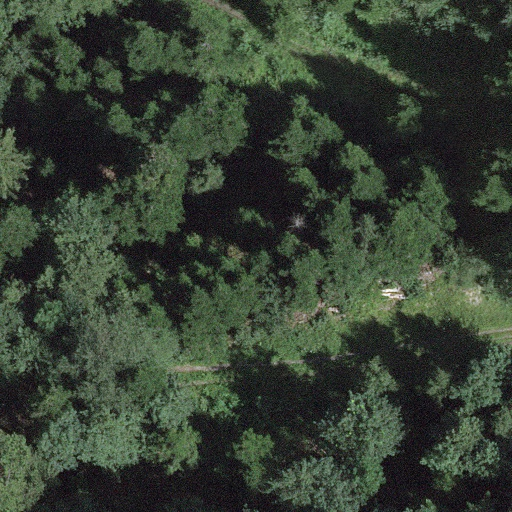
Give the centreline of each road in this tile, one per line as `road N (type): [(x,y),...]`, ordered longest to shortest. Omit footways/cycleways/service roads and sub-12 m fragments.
road 1 (track): [(511,327),(0,410)]
road 2 (track): [(227,0),(393,79),(479,95),(511,92)]
